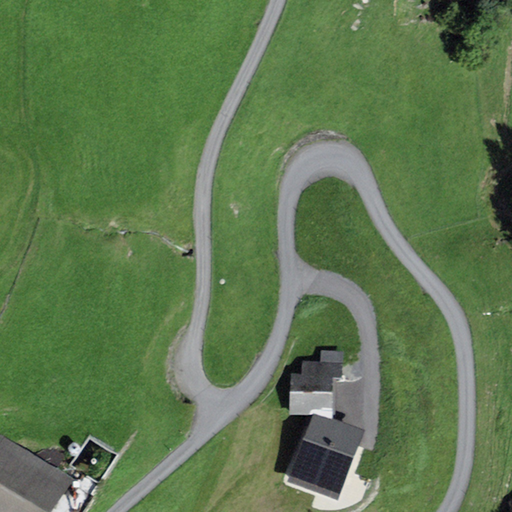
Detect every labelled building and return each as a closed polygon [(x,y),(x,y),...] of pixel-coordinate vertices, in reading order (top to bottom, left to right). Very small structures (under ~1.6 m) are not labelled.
[(320,355),(320,367),(338,368),(338,356),(320,355)] [(289,377),(288,416),(311,417),(326,417),(327,382),(337,383),(338,368),(320,367),(302,367),(302,377),(289,377)] [(168,402),(164,417),(188,422),(191,407),(168,402)] [(336,487),(358,429),(326,417),(311,417),(291,469),(336,487)] [(0,447),(0,511),(46,511),(62,488),(0,447)]
